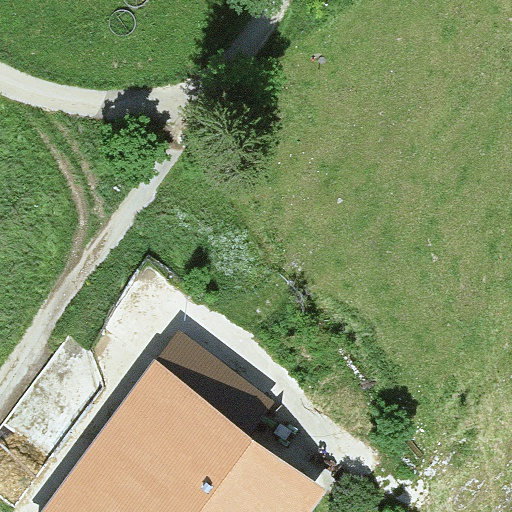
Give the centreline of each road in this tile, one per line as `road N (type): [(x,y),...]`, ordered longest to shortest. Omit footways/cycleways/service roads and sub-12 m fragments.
road 1 (track): [(282,0),(0,384)]
road 2 (track): [(0,73),(42,92),(195,118)]
